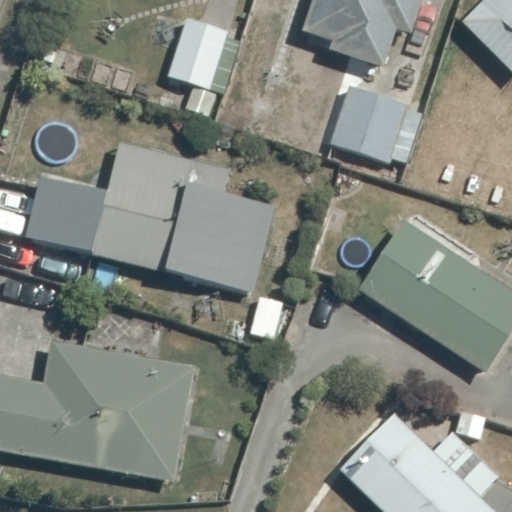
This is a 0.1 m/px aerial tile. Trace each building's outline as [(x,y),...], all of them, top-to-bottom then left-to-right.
[(309,0),(297,45),(380,68),(391,30),(409,35),(418,0),(309,0)] [(511,0),(484,0),(460,26),(511,74),(511,0)] [(221,28),(183,17),(165,78),(203,89),(221,28)] [(406,103),(348,84),(329,143),(387,162),(406,103)] [(18,241),(90,257),(249,292),(269,205),(222,195),(228,169),(116,144),(105,191),(33,175),(18,241)] [(511,323),(511,299),(396,223),(352,290),(479,373),(511,323)] [(190,363),(45,339),(37,385),(0,378),(0,452),(170,481),(190,363)] [(456,438),(408,390),(332,468),(377,511),(483,511),(471,499),(495,475),(456,438)]
